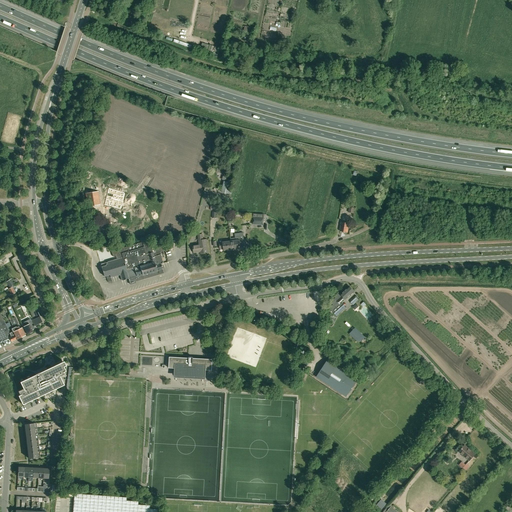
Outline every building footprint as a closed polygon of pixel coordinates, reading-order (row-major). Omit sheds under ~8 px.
[(229,193),(232,181),(228,180),(227,182),(224,181),(222,192),(229,193)] [(136,190),(135,192),(136,193),(138,195),(140,196),(141,194),(145,189),(140,185),(136,190)] [(109,189),(104,204),(116,208),(121,192),(109,188),(109,189)] [(87,194),(89,206),(101,204),(100,199),(100,198),(99,191),(87,194)] [(219,204),(211,203),(210,210),(219,211),(219,204)] [(252,223),(263,224),(264,214),(253,213),(252,223)] [(340,231),(348,232),(349,223),(341,222),(340,231)] [(230,238),(231,241),(232,249),(233,249),(233,250),(234,250),(237,250),(237,249),(238,248),(239,248),(238,244),(241,244),(240,240),(244,239),(243,232),(234,233),(235,238),(230,238)] [(206,239),(202,239),(201,233),(198,234),(198,240),(199,244),(192,244),(194,253),(200,252),(200,254),(208,253),(206,239)] [(107,262),(101,264),(102,267),(101,267),(104,276),(106,276),(108,282),(112,281),(111,277),(120,275),(122,280),(128,279),(130,283),(135,281),(143,279),(142,275),(157,271),(157,270),(162,269),(161,264),(163,263),(160,252),(163,251),(162,247),(155,249),(155,250),(152,251),(151,245),(150,243),(149,240),(111,251),(112,252),(113,257),(116,256),(117,259),(107,261),(107,262)] [(223,242),(219,243),(220,249),(224,248),(224,250),(232,249),(231,241),(223,242)] [(14,284),(10,279),(6,282),(9,288),(14,284)] [(337,316),(340,313),(344,309),(340,304),(345,299),(354,291),(349,286),(341,294),(338,292),(332,304),(334,305),(330,309),(332,311),(337,316)] [(350,302),(353,305),(359,300),(357,298),(358,297),(356,296),(350,301),(350,302)] [(34,326),(41,323),(41,322),(42,322),(42,321),(42,320),(38,312),(40,317),(31,321),(30,319),(23,322),(23,323),(21,324),(24,330),(25,330),(27,334),(29,333),(30,333),(32,332),(33,331),(32,329),(35,328),(34,326)] [(21,337),(12,318),(11,316),(8,317),(12,325),(14,328),(12,329),(13,332),(10,333),(12,336),(9,337),(11,341),(17,339),(19,338),(21,337)] [(25,335),(22,328),(20,329),(17,323),(18,323),(15,317),(12,318),(21,337),(23,336),(25,335)] [(0,341),(7,338),(9,332),(4,320),(0,322),(0,341)] [(363,336),(354,328),(349,334),(352,337),(353,335),(359,340),(358,341),(361,343),(365,339),(362,336),(363,336)] [(189,358),(169,357),(169,368),(175,368),(175,376),(175,380),(177,380),(177,377),(202,378),(202,382),(204,382),(204,378),(205,378),(205,370),(212,370),(212,359),(193,358),(193,357),(189,357),(189,358)] [(306,357),(302,364),(306,367),(310,360),(306,357)] [(316,377),(346,397),(358,379),(328,359),(332,362),(321,380),(316,377)] [(21,394),(19,395),(18,395),(22,404),(41,395),(44,394),(49,392),(63,384),(60,378),(59,376),(64,374),(63,372),(64,371),(65,371),(63,366),(61,362),(58,364),(20,382),(22,387),(23,388),(24,390),(20,392),(21,394)] [(469,461),(475,454),(464,445),(459,451),(469,461)] [(157,511),(157,509),(149,508),(150,505),(138,504),(138,501),(126,500),(126,497),(74,493),(72,511),(157,511)] [(386,504),(379,498),(375,502),(382,509),(386,504)]
